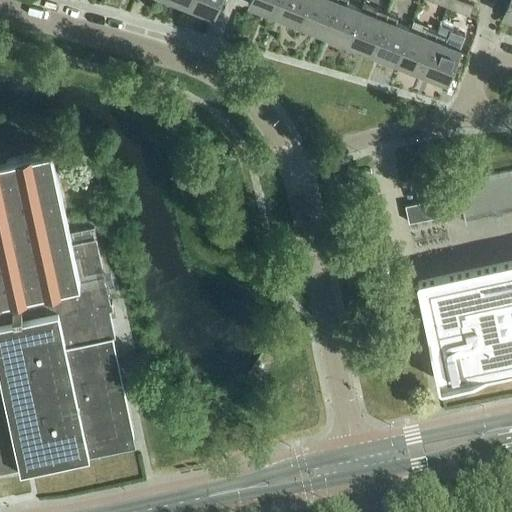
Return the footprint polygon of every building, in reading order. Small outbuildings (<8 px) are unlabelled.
[(190,0),(188,7),(213,17),(219,0),(190,0)] [(250,0),(249,5),(274,15),(279,0),(250,0)] [(279,0),(274,15),(298,25),(307,0),(279,0)] [(307,0),(298,25),(323,34),(336,0),(307,0)] [(336,0),(323,34),(347,44),(361,10),(346,4),(348,0),(336,0)] [(460,0),(450,0),(447,7),(470,16),(474,5),(460,0)] [(511,0),(508,0),(502,16),(511,19),(511,0)] [(347,44),(372,54),(388,12),(378,8),(378,9),(364,3),(361,10),(347,44)] [(372,54),(396,64),(410,29),(396,23),(399,16),(388,12),(372,54)] [(396,64),(421,73),(438,31),(428,27),(425,35),(410,29),(396,64)] [(438,31),(421,73),(446,83),(460,48),(445,43),(448,35),(438,31)] [(111,302),(97,237),(96,237),(94,228),(72,232),(70,233),(52,146),(0,157),(0,474),(22,470),(136,446),(113,337),(116,337),(110,310),(114,309),(112,302),(111,302)] [(441,199),(405,206),(409,224),(444,216),(441,199)] [(417,281),(417,282),(438,378),(439,383),(440,384),(442,385),(443,384),(444,384),(511,369),(511,258),(419,279),(418,279),(418,280),(417,281)]
